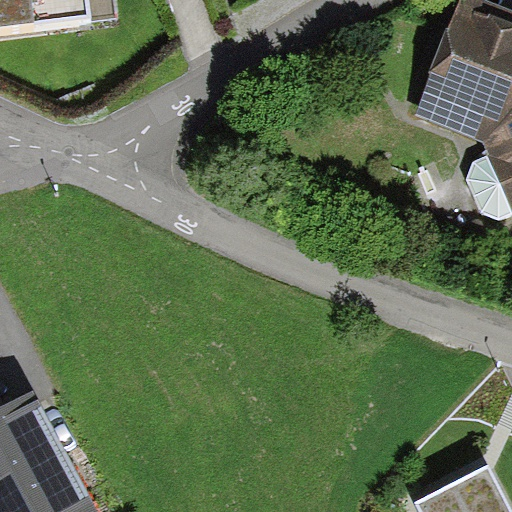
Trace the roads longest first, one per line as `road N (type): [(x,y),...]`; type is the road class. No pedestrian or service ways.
road 1 (residential): [(114,178),(206,226),(511,345)]
road 2 (residential): [(351,0),(205,81),(157,118),(114,178)]
road 3 (residential): [(0,132),(114,178)]
